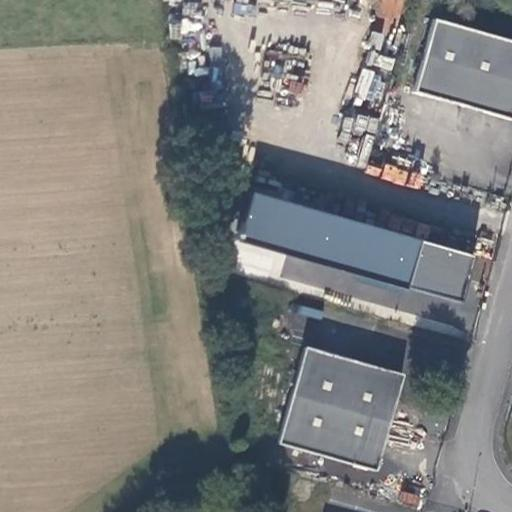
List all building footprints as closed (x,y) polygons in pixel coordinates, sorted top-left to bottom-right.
[(382,0),(378,12),(397,18),(403,0),(401,0),(382,0)] [(511,119),(511,41),(434,21),(417,93),(511,119)] [(385,163),(381,176),(418,190),(422,177),(385,163)] [(461,301),(474,254),(250,194),(238,241),(461,301)] [(392,228),(427,240),(432,227),(396,215),(392,228)] [(404,374),(306,346),(279,443),(377,471),(404,374)] [(317,454),(314,467),(346,477),(350,464),(317,454)]
